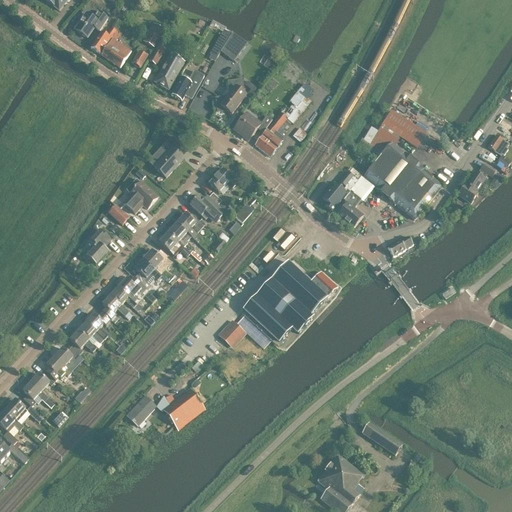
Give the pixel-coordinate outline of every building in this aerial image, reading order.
[(46,0),(59,11),(68,0),(46,0)] [(98,31),(106,19),(96,12),(92,17),(85,12),(74,29),(86,37),(93,27),(98,31)] [(102,32),(91,48),(100,54),(111,38),(112,38),(115,33),(117,31),(122,22),(118,20),(107,36),(102,32)] [(154,24),(147,37),(144,42),(154,47),(164,30),(154,24)] [(228,41),(221,52),(227,57),(234,45),(242,51),(247,45),(248,44),(237,36),(233,33),(232,34),(231,36),(228,41)] [(102,55),(121,68),(132,52),(112,39),(102,55)] [(149,61),(155,64),(156,65),(166,49),(158,45),(149,61)] [(234,62),(242,51),(234,45),(227,57),(234,62)] [(216,46),(211,55),(217,58),(222,49),(216,46)] [(130,64),(138,69),(146,56),(138,51),(130,64)] [(169,91),(185,63),(177,58),(179,54),(173,51),(155,83),(169,91)] [(220,55),(214,65),(219,68),(225,58),(220,55)] [(285,63),(282,69),(297,76),(300,69),(285,63)] [(182,78),(172,95),(182,101),(186,93),(194,98),(202,83),(204,80),(197,75),(195,79),(192,84),(182,78)] [(219,112),(226,111),(232,115),(246,96),(241,92),(243,89),(242,80),(229,82),(231,94),(228,97),(217,99),(219,112)] [(281,116),(256,146),(271,157),(283,142),(284,137),(282,136),(292,123),(293,124),(311,102),(306,97),(312,90),(306,85),(294,99),(294,100),(281,116)] [(356,149),(376,164),(364,178),(377,189),(376,189),(395,204),(415,220),(443,186),(423,170),(405,154),(405,155),(395,147),(400,137),(417,148),(427,133),(392,110),(371,144),(362,139),(356,149)] [(234,130),(240,135),(249,141),(260,126),(265,130),(272,121),(267,116),(261,124),(247,113),(234,130)] [(294,136),(300,142),(307,134),(300,128),(294,136)] [(172,148),(155,167),(167,178),(184,159),(182,158),(189,151),(173,136),(167,143),(172,148)] [(496,136),(488,147),(501,156),(501,155),(503,156),(507,150),(506,149),(508,145),(503,141),(496,136)] [(497,162),(507,169),(511,162),(502,155),(497,162)] [(486,163),(478,174),(475,172),(467,185),(466,184),(458,196),(471,205),(479,193),(478,192),(486,180),(485,179),(488,175),(493,178),(498,171),(486,163)] [(136,173),(135,174),(140,178),(144,173),(139,169),(136,173)] [(223,170),(210,185),(219,193),(227,185),(232,189),(237,183),(232,178),(223,170)] [(325,206),(332,212),(358,181),(349,173),(341,183),(346,187),(342,191),(335,185),(323,199),(328,203),(325,206)] [(498,173),(490,184),(496,189),(504,177),(498,173)] [(133,197),(126,204),(136,213),(143,206),(148,210),(159,198),(137,178),(126,190),(133,197)] [(365,191),(363,195),(372,201),(375,197),(365,191)] [(338,216),(353,229),(364,217),(355,209),(362,201),(351,192),(344,201),(347,204),(338,216)] [(213,193),(209,198),(224,212),(224,211),(228,207),(213,193)] [(191,205),(206,220),(208,218),(216,225),(226,213),(224,211),(224,212),(209,198),(208,197),(204,201),(199,196),(191,205)] [(110,214),(123,226),(130,218),(116,206),(110,214)] [(186,214),(177,224),(188,234),(198,243),(202,239),(195,233),(200,227),(197,224),(186,214)] [(231,225),(237,230),(243,222),(238,218),(231,225)] [(177,224),(169,233),(184,248),(184,247),(188,243),(183,239),(188,234),(177,224)] [(109,252),(105,249),(114,240),(101,228),(93,237),(90,241),(96,247),(87,257),(97,266),(109,252)] [(160,243),(175,257),(180,251),(187,258),(191,254),(188,251),(184,247),(184,248),(169,233),(160,243)] [(405,251),(413,246),(407,237),(387,248),(392,258),(405,250),(405,251)] [(215,249),(219,252),(226,244),(222,240),(215,249)] [(270,242),(264,253),(268,256),(275,245),(270,242)] [(152,251),(144,260),(160,274),(164,270),(160,266),(166,259),(171,263),(175,259),(169,254),(167,256),(160,250),(156,254),(152,251)] [(191,254),(200,262),(202,259),(193,251),(191,254)] [(209,254),(204,260),(208,264),(213,258),(209,254)] [(150,285),(155,279),(158,281),(162,276),(160,274),(144,260),(136,269),(140,273),(134,279),(148,291),(152,287),(150,285)] [(288,262),(244,310),(279,344),(293,329),(299,334),(304,328),(306,330),(309,326),(307,325),(314,318),(312,316),(338,288),(321,273),(315,279),(309,274),(305,278),(288,262)] [(126,279),(119,288),(137,305),(141,301),(140,300),(143,295),(144,296),(148,291),(134,279),(131,283),(126,279)] [(174,295),(182,290),(179,284),(171,290),(174,295)] [(145,312),(137,305),(119,288),(111,296),(122,306),(126,302),(134,309),(142,315),(145,312)] [(452,288),(442,294),(446,300),(456,294),(452,288)] [(107,308),(103,313),(112,321),(116,316),(114,314),(118,310),(126,317),(129,313),(122,306),(111,296),(103,305),(107,308)] [(155,314),(151,318),(156,323),(160,318),(155,314)] [(94,315),(86,323),(105,340),(108,336),(100,329),(104,325),(109,329),(113,325),(102,315),(99,319),(94,315)] [(230,346),(237,338),(243,331),(233,321),(219,336),(230,346)] [(86,323),(78,332),(89,342),(93,337),(101,344),(105,340),(86,323)] [(74,344),(71,348),(80,356),(84,352),(82,350),(85,346),(93,353),(97,348),(92,344),(89,342),(78,332),(70,340),(74,344)] [(122,345),(116,351),(121,356),(127,349),(122,345)] [(76,361),(79,357),(80,356),(71,348),(67,352),(63,348),(55,357),(72,373),(76,369),(69,363),(73,359),(76,361)] [(51,369),(47,373),(56,382),(60,377),(62,379),(66,375),(68,377),(72,373),(55,357),(47,366),(51,369)] [(39,374),(32,383),(45,396),(48,398),(49,398),(52,394),(46,389),(50,384),(52,386),(56,382),(47,373),(43,378),(39,374)] [(197,379),(192,384),(196,388),(201,384),(197,379)] [(32,383),(24,391),(28,395),(24,400),(32,408),(37,403),(35,401),(39,397),(45,402),(52,409),(56,405),(48,398),(45,396),(32,383)] [(153,389),(156,396),(165,393),(162,386),(153,389)] [(87,388),(83,393),(87,397),(91,392),(87,388)] [(170,407),(165,411),(175,425),(177,427),(203,406),(191,391),(175,403),(170,396),(165,400),(170,407)] [(128,416),(139,426),(157,407),(146,397),(128,416)] [(15,401),(6,411),(20,424),(30,414),(37,421),(41,416),(32,408),(28,413),(26,410),(15,401)] [(6,411),(0,417),(0,424),(7,431),(8,432),(9,433),(15,427),(20,432),(24,428),(20,424),(6,411)] [(402,446),(369,424),(363,434),(396,456),(402,446)] [(4,437),(14,446),(18,441),(8,432),(4,437)] [(0,444),(0,464),(10,454),(0,444)] [(13,445),(8,449),(25,465),(29,460),(13,445)] [(358,485),(364,477),(338,456),(338,457),(331,466),(325,473),(326,473),(319,481),(318,482),(328,490),(321,500),(336,511),(347,511),(351,508),(360,496),(365,489),(358,485)] [(4,476),(0,479),(0,488),(2,490),(10,481),(4,476)]
